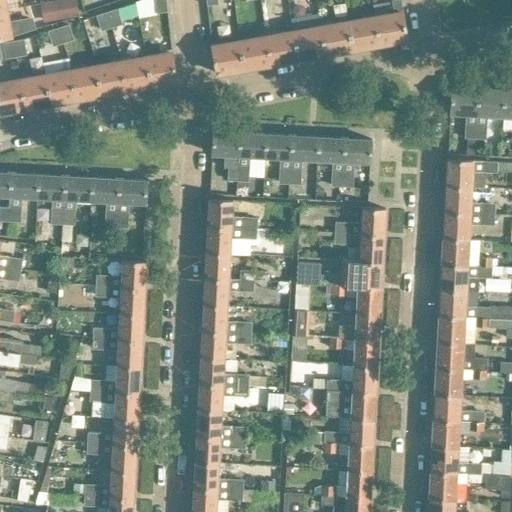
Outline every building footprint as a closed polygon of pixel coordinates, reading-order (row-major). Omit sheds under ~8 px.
[(42,22),(78,15),(75,0),(60,0),(39,4),(42,22)] [(166,0),(155,0),(157,12),(168,10),(166,0)] [(401,0),(388,0),(373,3),(375,16),(380,43),(407,38),(402,11),(401,0)] [(118,9),(107,12),(112,27),(122,24),(121,20),(118,9)] [(7,10),(0,10),(0,37),(11,35),(35,29),(32,19),(20,23),(19,18),(9,20),(7,10)] [(107,12),(97,15),(101,30),(112,27),(107,12)] [(325,53),(321,26),(318,14),(291,19),(293,31),(298,58),(325,53)] [(353,48),(380,43),(375,16),(348,21),(353,48)] [(348,21),(321,26),(325,53),(353,48),(348,21)] [(69,24),(58,27),(63,42),(74,39),(69,24)] [(58,27),(48,31),(53,46),(63,42),(58,27)] [(293,31),(266,35),(271,63),(298,58),(293,31)] [(244,68),(271,63),(266,35),(239,40),(244,68)] [(24,38),(13,40),(16,56),(27,54),(24,38)] [(13,40),(2,42),(5,58),(16,56),(13,40)] [(239,40),(211,45),(216,73),(244,68),(239,40)] [(172,51),(146,56),(152,84),(177,80),(172,51)] [(126,89),(152,84),(146,56),(121,60),(126,89)] [(43,62),(45,74),(50,103),(75,98),(70,69),(68,57),(43,62)] [(101,94),(126,89),(121,60),(96,65),(101,94)] [(101,94),(96,65),(70,69),(75,98),(101,94)] [(50,103),(45,74),(19,79),(25,107),(50,103)] [(19,79),(0,82),(0,111),(25,107),(19,79)] [(375,103),(396,110),(403,86),(383,80),(375,103)] [(475,138),(478,88),(451,87),(450,111),(466,112),(465,124),(467,125),(467,137),(475,138)] [(504,90),(478,88),(475,138),(485,138),(487,113),(503,114),(504,90)] [(511,90),(504,90),(503,114),(511,114),(511,90)] [(238,154),(239,131),(213,130),(212,153),(225,154),(224,167),(228,167),(228,179),(237,179),(238,154)] [(266,133),(239,131),(238,154),(237,179),(245,180),(246,155),(265,156),(266,133)] [(292,134),(266,133),(265,156),(282,157),(281,182),(290,182),(292,134)] [(317,159),(319,136),(292,134),(290,182),(298,183),(300,158),(317,159)] [(345,137),(319,136),(317,159),(335,160),(334,185),(342,185),(345,137)] [(371,138),(345,137),(342,185),(352,186),(352,173),(353,173),(354,161),(370,162),(371,138)] [(448,158),(446,185),(471,186),(472,170),(480,171),(494,171),(497,172),(497,171),(497,161),(448,158)] [(511,161),(497,161),(497,171),(511,171),(511,161)] [(0,194),(9,195),(11,172),(0,171),(0,194)] [(9,207),(8,220),(18,221),(20,195),(37,196),(38,173),(11,172),(9,195),(9,207)] [(62,223),(64,198),(65,175),(38,173),(37,196),(54,197),(52,223),(62,223)] [(74,198),(91,199),(92,176),(65,175),(64,198),(62,223),(72,224),(74,198)] [(116,226),(118,201),(119,178),(92,176),(91,199),(108,200),(106,226),(116,226)] [(119,178),(118,201),(116,226),(126,227),(128,201),(145,202),(147,179),(119,178)] [(470,203),(471,186),(446,185),(445,211),(496,214),(496,205),(470,203)] [(209,198),(208,224),(231,226),(256,227),(256,216),(231,215),(232,199),(209,198)] [(0,219),(8,220),(9,207),(0,206),(0,219)] [(336,221),(336,232),(348,233),(361,233),(384,235),(385,208),(367,207),(362,207),(361,223),(336,221)] [(445,211),(444,237),(468,238),(469,221),(495,223),(496,214),(445,211)] [(208,224),(206,251),(230,252),(230,236),(250,237),(255,238),(255,236),(256,227),(231,226),(208,224)] [(256,227),(255,236),(268,236),(269,228),(256,227)] [(335,243),(347,243),(348,233),(336,232),(335,243)] [(361,233),(359,260),(382,261),(384,235),(361,233)] [(444,237),(442,263),(493,266),(493,258),(494,257),(468,255),(468,238),(444,237)] [(206,251),(205,277),(228,278),(230,252),(206,251)] [(0,266),(20,269),(22,258),(0,255),(0,266)] [(61,256),(60,264),(73,265),(74,257),(61,256)] [(97,273),(96,284),(121,286),(144,287),(146,260),(142,260),(122,259),(122,275),(97,273)] [(297,262),(296,282),(333,284),(346,285),(381,287),(382,261),(359,260),(343,259),(342,274),(320,273),(320,263),(297,262)] [(442,263),(441,289),(477,291),(478,274),(492,275),(493,274),(493,266),(442,263)] [(0,277),(18,280),(20,269),(0,266),(0,277)] [(241,268),(240,279),(254,280),(254,278),(254,269),(241,268)] [(254,269),(254,278),(267,279),(268,270),(254,269)] [(205,277),(204,303),(227,304),(228,289),(253,290),(254,280),(240,279),(228,278),(205,277)] [(49,278),(47,290),(55,292),(57,279),(49,278)] [(96,284),(95,295),(120,297),(120,312),(143,313),(144,287),(121,286),(96,284)] [(333,284),(332,295),(345,296),(346,285),(333,284)] [(346,285),(345,296),(357,296),(356,312),(380,313),(381,287),(346,285)] [(441,289),(439,315),(475,317),(476,307),(477,291),(441,289)] [(204,303),(202,329),(225,331),(251,332),(251,322),(226,321),(227,304),(204,303)] [(489,307),(489,317),(511,318),(511,306),(489,306),(489,307)] [(0,319),(12,322),(14,311),(0,309),(0,319)] [(309,309),(295,309),(293,334),(309,335),(310,309),(309,309)] [(94,326),(93,337),(118,338),(142,339),(143,313),(120,312),(119,327),(94,326)] [(337,337),(378,339),(380,313),(356,312),(356,326),(338,325),(337,337)] [(439,315),(438,341),(463,342),(464,325),(506,327),(511,327),(511,318),(489,317),(439,315)] [(202,329),(201,356),(224,357),(225,341),(236,342),(250,343),(251,332),(225,331),(202,329)] [(273,333),(272,342),(286,343),(286,334),(273,333)] [(0,348),(19,351),(40,354),(41,345),(21,343),(21,340),(0,336),(0,348)] [(315,336),(315,346),(329,346),(329,337),(315,336)] [(93,337),(93,348),(118,349),(117,364),(140,366),(142,339),(118,338),(93,337)] [(329,337),(329,346),(342,347),(342,348),(354,349),(354,364),(377,365),(378,339),(337,337),(329,337)] [(438,341),(437,367),(486,369),(487,358),(473,357),(474,343),(463,342),(438,341)] [(0,348),(0,361),(18,364),(19,361),(20,352),(19,351),(0,348)] [(201,356),(199,382),(222,383),(248,385),(249,375),(249,374),(223,373),(224,357),(201,356)] [(272,359),(233,357),(232,372),(272,374),(272,359)] [(511,360),(502,360),(501,370),(511,370),(511,360)] [(64,378),(69,379),(73,366),(61,364),(59,378),(64,378)] [(91,379),(91,389),(115,391),(139,392),(140,366),(117,364),(116,380),(106,379),(91,379)] [(327,389),(375,392),(377,365),(354,364),(353,379),(341,379),(313,377),(313,387),(327,388),(327,389)] [(436,375),(435,393),(460,394),(461,379),(473,379),(473,378),(485,378),(486,369),(437,367),(436,375)] [(0,388),(14,391),(15,382),(15,380),(4,378),(5,370),(0,368),(0,388)] [(15,382),(14,391),(23,392),(25,383),(15,382)] [(199,382),(198,408),(221,410),(222,394),(248,395),(248,385),(222,383),(199,382)] [(14,391),(0,388),(0,400),(12,402),(14,391)] [(91,389),(90,400),(91,400),(90,416),(114,417),(137,418),(139,392),(115,391),(91,389)] [(337,416),(374,418),(375,392),(327,389),(326,415),(337,416)] [(269,392),(268,408),(281,409),(282,393),(269,392)] [(434,410),(434,419),(483,421),(484,412),(459,411),(460,394),(435,393),(434,410)] [(51,417),(58,397),(45,396),(42,415),(51,417)] [(284,403),(284,413),(293,414),(293,403),(284,403)] [(198,408),(197,435),(220,436),(245,437),(246,427),(220,425),(221,410),(198,408)] [(0,413),(0,433),(7,434),(9,422),(10,415),(0,413)] [(88,432),(88,442),(113,443),(136,445),(137,418),(114,417),(113,428),(102,427),(101,433),(88,432)] [(307,430),(306,440),(324,441),(336,442),(349,443),(373,444),(374,418),(351,417),(350,433),(338,432),(307,430)] [(36,419),(33,439),(44,441),(47,420),(36,419)] [(434,419),(433,445),(457,446),(458,431),(470,432),(470,430),(483,431),(483,421),(434,419)] [(197,435),(195,461),(218,462),(219,446),(245,448),(245,437),(220,436),(197,435)] [(324,441),(324,452),(349,453),(348,469),(371,470),(373,444),(349,443),(336,442),(324,441)] [(88,442),(87,452),(112,454),(111,470),(135,471),(136,445),(113,443),(88,442)] [(34,458),(44,460),(47,446),(37,444),(34,458)] [(433,445),(431,471),(476,473),(482,473),(482,464),(456,463),(457,446),(433,445)] [(195,461),(194,487),(217,488),(242,490),(243,479),(217,478),(218,462),(195,461)] [(482,464),(482,473),(485,474),(485,473),(509,475),(509,463),(501,463),(493,462),(493,465),(482,464)] [(320,494),(370,497),(371,470),(348,469),(347,486),(333,485),(321,484),(320,494)] [(85,495),(133,497),(135,471),(111,470),(110,485),(85,484),(85,495)] [(431,471),(430,497),(455,498),(455,482),(466,483),(466,481),(476,482),(476,473),(431,471)] [(508,496),(509,475),(485,473),(485,474),(484,487),(501,488),(500,495),(508,496)] [(20,477),(17,498),(26,500),(33,479),(20,477)] [(261,481),(260,489),(274,490),(274,481),(261,481)] [(75,484),(74,494),(84,494),(85,484),(75,484)] [(194,487),(192,511),(215,511),(216,498),(228,499),(242,499),(242,490),(217,488),(194,487)] [(242,490),(242,499),(254,500),(254,490),(242,490)] [(303,511),(305,494),(285,492),(283,511),(303,511)] [(331,511),(368,511),(370,497),(320,494),(320,504),(332,504),(331,511)] [(132,511),(133,497),(85,495),(84,504),(96,505),(95,511),(132,511)] [(430,497),(428,511),(453,511),(455,498),(430,497)] [(501,500),(500,511),(507,511),(508,501),(501,500)]
